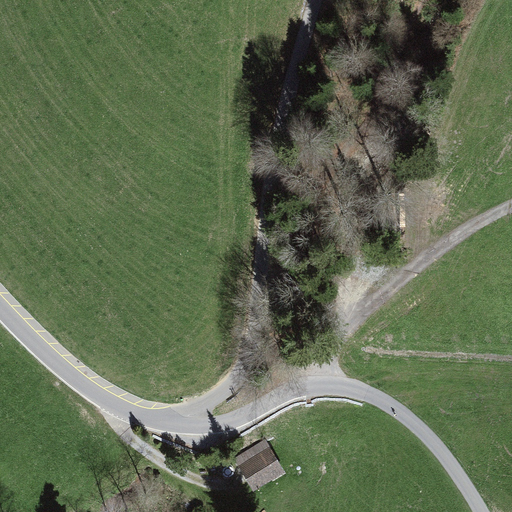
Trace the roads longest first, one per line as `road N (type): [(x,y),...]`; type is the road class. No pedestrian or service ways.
road 1 (unclassified): [(317,0),(276,162),(254,341),(243,370),(221,393),(169,423)]
road 2 (unclassified): [(481,511),(422,429),(351,388),(292,389),(223,421),(169,423)]
road 3 (track): [(511,204),(460,233),(371,303),(322,368),(321,384)]
road 4 (unclassified): [(169,423),(115,403),(56,365),(0,306)]
